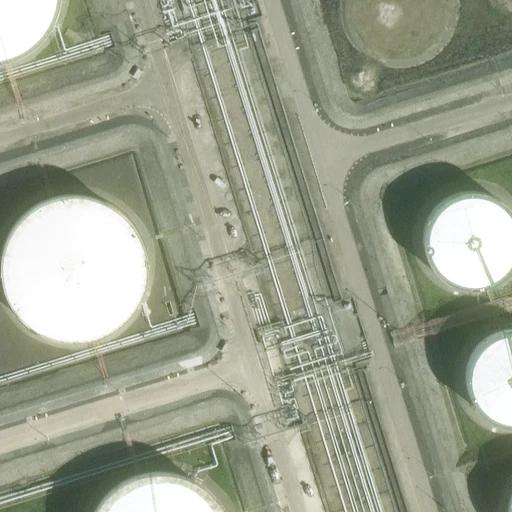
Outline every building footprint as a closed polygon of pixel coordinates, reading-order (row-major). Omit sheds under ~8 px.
[(60,0),(0,0),(0,61),(1,62),(12,58),(23,54),(32,48),(41,40),(48,31),(54,22),(58,11),(60,0)] [(511,201),(508,196),(502,190),(493,185),(481,180),(473,179),(460,180),(453,182),(444,186),(435,192),(429,199),(422,210),(419,221),(418,230),(419,239),(421,248),(425,256),(431,265),(438,271),(446,276),(458,281),(467,282),(478,281),(487,279),(496,275),(504,269),(511,262),(511,259),(511,201)] [(150,278),(151,266),(150,255),(148,243),(143,233),(137,223),(130,214),(121,206),(112,200),(101,195),(90,192),(78,191),(67,191),(56,193),(45,197),(35,203),(25,210),(17,218),(11,228),(6,238),(2,249),(0,260),(0,272),(2,283),(6,294),(11,305),(17,314),(25,322),(35,329),(45,335),(56,339),(67,341),(79,341),(90,340),(101,337),(112,332),(121,326),(130,318),(137,309),(143,299),(148,289),(150,278)] [(511,317),(504,318),(494,321),(486,325),(478,331),(472,338),(466,347),(463,357),(462,367),(462,377),(465,387),(470,396),(476,404),(482,409),(492,415),(500,418),(511,419),(511,317)] [(227,511),(221,502),(215,493),(206,486),(197,480),(187,475),(177,471),(166,470),(155,470),(144,471),(133,475),(123,479),(114,486),(106,493),(99,502),(94,511),(93,511),(227,511)]
